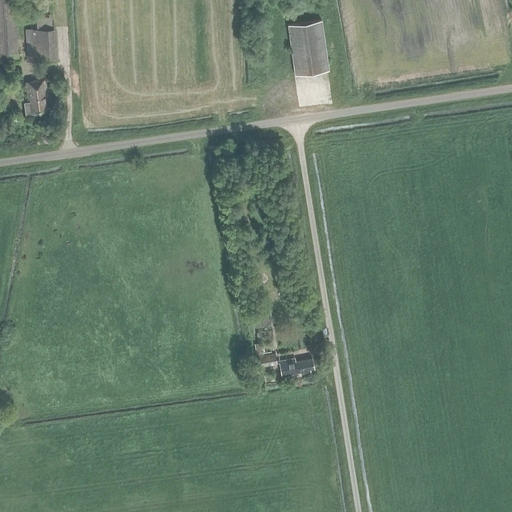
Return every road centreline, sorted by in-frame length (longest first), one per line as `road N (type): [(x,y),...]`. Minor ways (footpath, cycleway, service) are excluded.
road 1 (unclassified): [(357,511),(295,120)]
road 2 (unclassified): [(0,163),(295,120)]
road 3 (unclassified): [(295,120),(511,88)]
